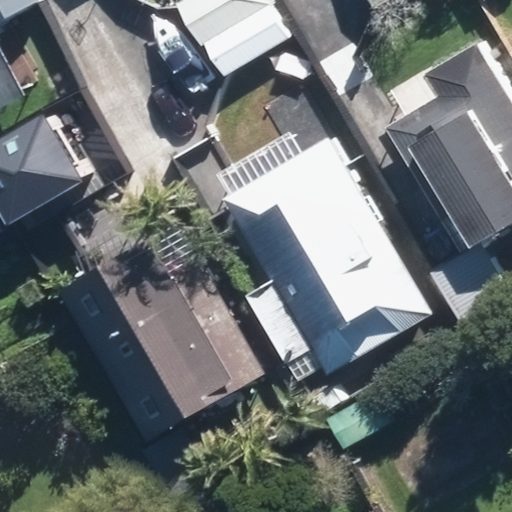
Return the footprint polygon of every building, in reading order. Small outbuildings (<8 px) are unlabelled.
[(19,0),(0,0),(0,28),(27,15),(19,0)] [(236,0),(159,0),(143,11),(189,76),(257,29),(236,0)] [(397,0),(367,0),(375,13),(397,0)] [(511,220),(511,156),(441,51),(371,98),(472,247),(511,220)] [(57,80),(0,111),(0,143),(23,186),(94,147),(57,80)] [(297,127),(182,190),(233,282),(215,292),(267,384),(400,310),(297,127)] [(152,223),(74,268),(163,424),(241,379),(152,223)] [(384,384),(331,421),(350,449),(404,413),(384,384)]
